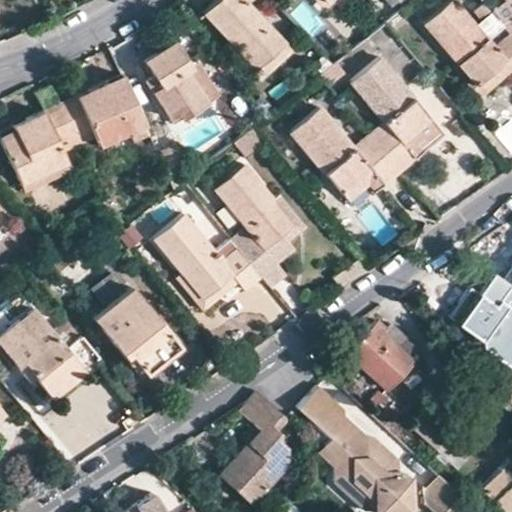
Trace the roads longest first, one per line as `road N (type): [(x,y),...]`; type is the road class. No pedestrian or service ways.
road 1 (residential): [(46,511),(431,252),(511,184)]
road 2 (residential): [(150,0),(0,70)]
